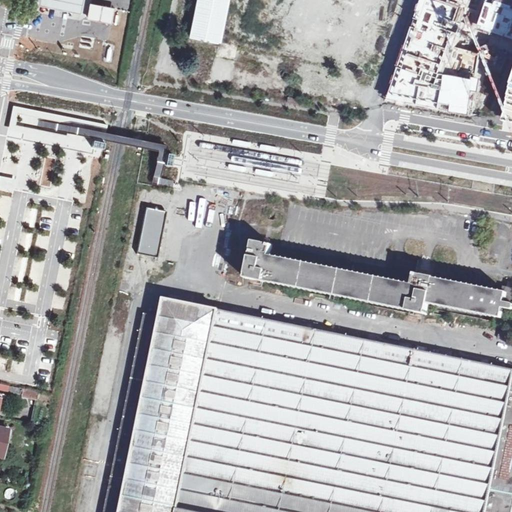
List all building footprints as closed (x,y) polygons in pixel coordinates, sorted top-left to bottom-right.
[(80,13),(82,0),(38,0),(38,5),(51,8),(80,13)] [(202,0),(196,31),(228,38),(235,0),(202,0)] [(422,0),(393,95),(472,114),(482,80),(475,79),(479,55),(453,47),(468,8),(442,0),(422,0)] [(511,38),(511,6),(490,0),(483,30),(511,38)] [(114,7),(89,2),(86,18),(111,23),(114,7)] [(114,63),(114,44),(104,43),(104,63),(114,63)] [(90,153),(91,148),(92,140),(80,137),(84,120),(13,106),(11,119),(7,136),(32,140),(90,153)] [(103,143),(107,124),(84,120),(80,137),(92,140),(91,148),(96,149),(102,150),(103,143)] [(15,168),(2,166),(0,173),(0,176),(12,179),(15,168)] [(0,214),(8,216),(12,197),(0,194),(0,195),(0,214)] [(166,212),(145,208),(137,253),(158,257),(166,212)] [(56,358),(52,376),(57,377),(62,379),(90,237),(75,234),(66,280),(73,281),(56,358)] [(277,245),(259,240),(251,278),(433,315),(435,305),(508,320),(511,308),(511,307),(511,284),(510,284),(508,290),(422,272),(419,284),(275,255),(277,245)] [(166,316),(150,313),(106,511),(511,511),(511,369),(169,297),(166,316)] [(24,389),(23,397),(35,399),(36,392),(24,389)] [(52,397),(38,394),(33,422),(46,425),(52,397)] [(9,430),(0,428),(0,457),(3,458),(9,430)]
